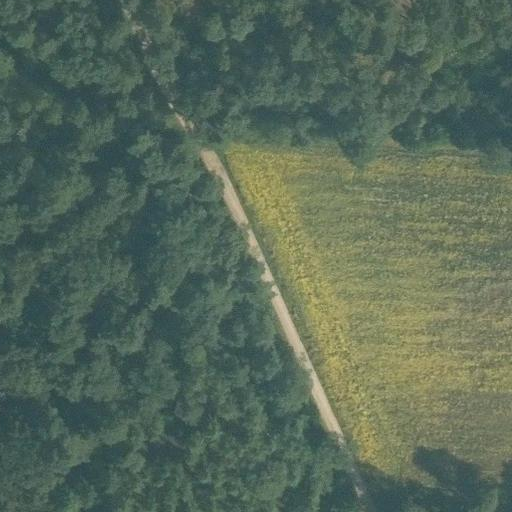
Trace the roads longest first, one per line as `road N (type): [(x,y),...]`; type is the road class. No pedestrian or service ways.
road 1 (track): [(369,511),(184,126)]
road 2 (track): [(184,126),(511,152)]
road 3 (track): [(184,126),(125,0)]
